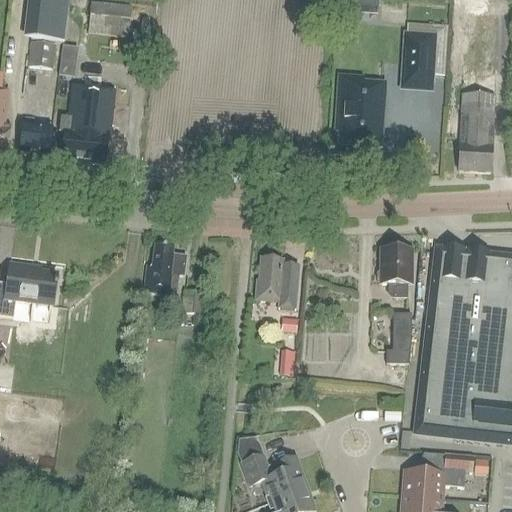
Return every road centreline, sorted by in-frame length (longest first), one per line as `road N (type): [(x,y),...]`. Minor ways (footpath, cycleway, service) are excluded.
road 1 (secondary): [(246,211),(511,200)]
road 2 (secondary): [(246,211),(0,181)]
